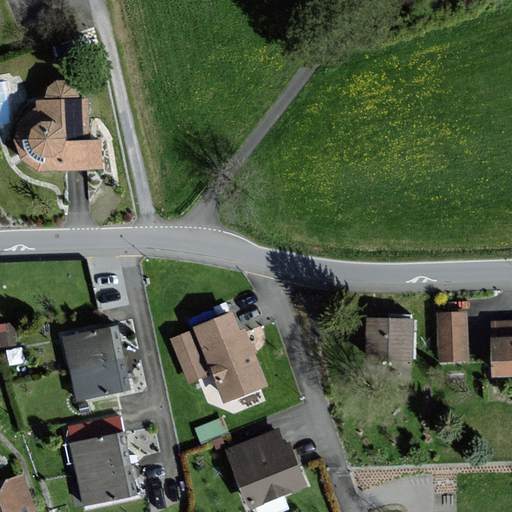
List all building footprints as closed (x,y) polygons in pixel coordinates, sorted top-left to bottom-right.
[(89,141),(88,99),(79,99),(79,96),(77,91),(74,87),(70,84),(66,81),(61,81),(56,81),(53,84),(49,87),(47,92),(45,97),(45,100),(37,101),(29,110),(21,120),(19,130),(16,139),(19,149),(22,158),(30,164),(38,170),(103,169),(103,140),(89,141)] [(467,360),(466,313),(439,314),(440,360),(467,360)] [(197,328),(226,400),(265,384),(244,331),(239,333),(232,314),(197,328)] [(415,320),(369,318),(367,355),(413,358),(415,320)] [(511,322),(493,324),(493,339),(495,374),(511,373),(511,322)] [(117,329),(65,340),(78,399),(129,389),(125,371),(120,344),(117,329)] [(191,331),(173,338),(190,380),(208,373),(191,331)] [(230,449),(252,506),(304,486),(288,446),(284,447),(278,431),(230,449)] [(122,434),(73,445),(86,504),(135,493),(131,476),(126,450),(122,434)] [(33,511),(22,477),(0,484),(0,511),(33,511)]
